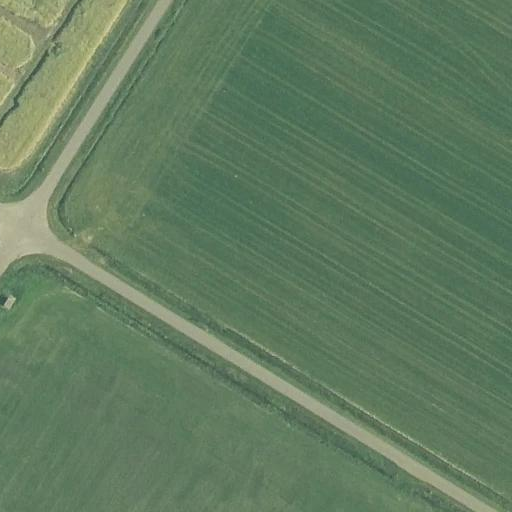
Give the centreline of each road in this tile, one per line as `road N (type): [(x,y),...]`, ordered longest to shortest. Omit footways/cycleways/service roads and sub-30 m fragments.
road 1 (unclassified): [(481,511),(28,230)]
road 2 (unclassified): [(28,230),(174,0)]
